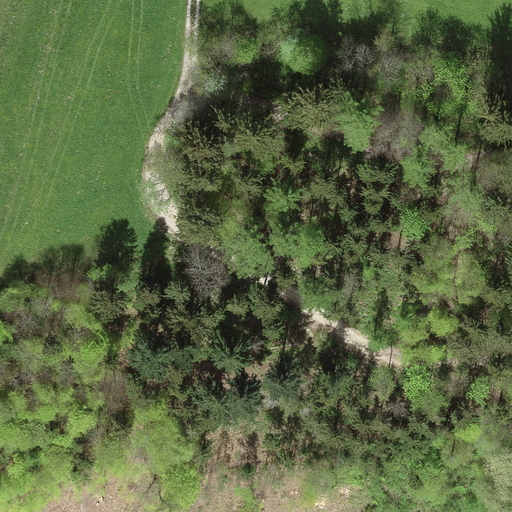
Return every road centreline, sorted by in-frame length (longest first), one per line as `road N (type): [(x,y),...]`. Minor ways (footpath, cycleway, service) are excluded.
road 1 (track): [(181,93),(152,166),(168,217),(391,355),(445,359),(511,346)]
road 2 (track): [(198,0),(181,93),(286,116),(410,161),(469,163),(511,152)]
